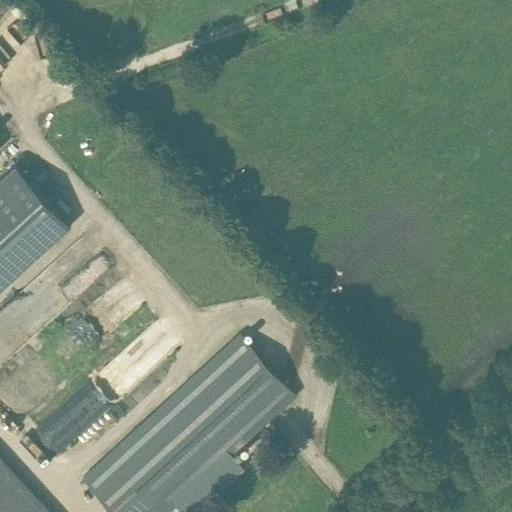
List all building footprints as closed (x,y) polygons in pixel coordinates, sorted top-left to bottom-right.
[(0,289),(72,224),(17,164),(0,178),(0,289)] [(83,476),(116,511),(166,511),(297,393),(241,332),(83,476)] [(86,384),(38,430),(58,451),(106,405),(86,384)] [(55,511),(0,451),(0,511),(55,511)] [(234,479),(226,487),(232,493),(240,486),(234,479)]
